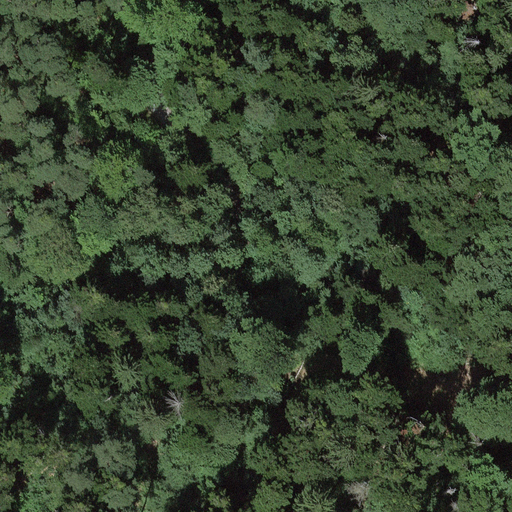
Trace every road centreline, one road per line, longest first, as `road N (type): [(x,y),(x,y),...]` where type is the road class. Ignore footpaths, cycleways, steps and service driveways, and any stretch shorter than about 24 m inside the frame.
road 1 (track): [(245,511),(235,465),(239,401),(257,345),(237,212),(219,170),(152,94),(194,0)]
road 2 (trunk): [(185,511),(199,0)]
